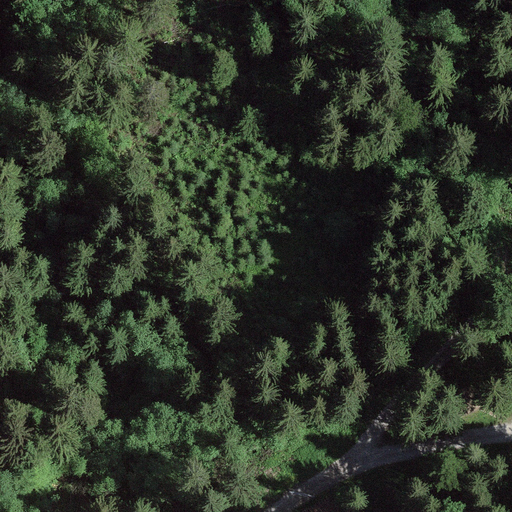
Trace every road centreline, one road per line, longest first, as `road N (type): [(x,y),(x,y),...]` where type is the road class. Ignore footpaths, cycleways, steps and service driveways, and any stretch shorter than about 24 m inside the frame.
road 1 (track): [(511,429),(358,463),(287,511)]
road 2 (track): [(511,288),(431,367),(358,463)]
